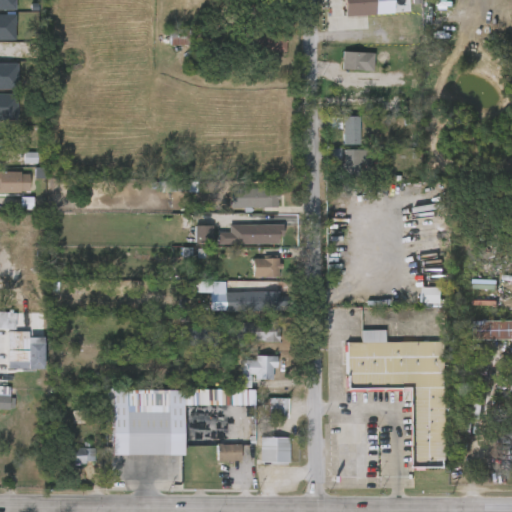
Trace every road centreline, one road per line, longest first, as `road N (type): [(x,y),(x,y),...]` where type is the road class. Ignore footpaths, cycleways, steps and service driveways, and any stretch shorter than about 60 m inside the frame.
road 1 (residential): [(301,0),(311,511)]
road 2 (secondary): [(362,502),(179,503)]
road 3 (secondary): [(133,502),(0,502)]
